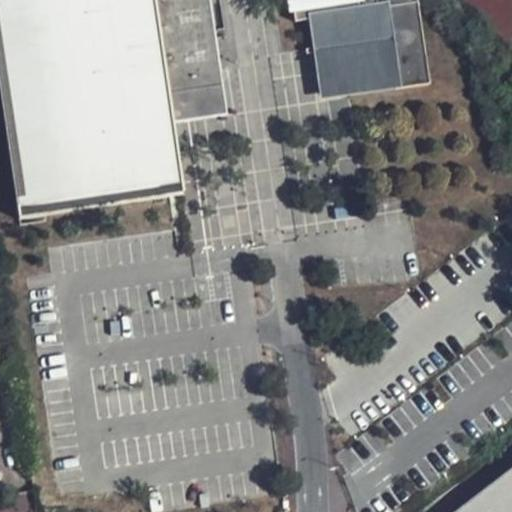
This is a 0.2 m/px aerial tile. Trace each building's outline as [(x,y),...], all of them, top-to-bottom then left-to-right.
[(0,0),(0,118),(14,215),(181,189),(166,90),(216,81),(214,66),(201,68),(191,0),(0,0)] [(286,0),(288,8),(306,6),(311,39),(318,86),(388,75),(423,70),(411,0),(286,0)] [(511,0),(464,0),(479,19),(487,32),(498,50),(511,40),(511,0)] [(511,40),(498,50),(511,72),(511,40)] [(511,511),(511,470),(458,511),(511,511)]
